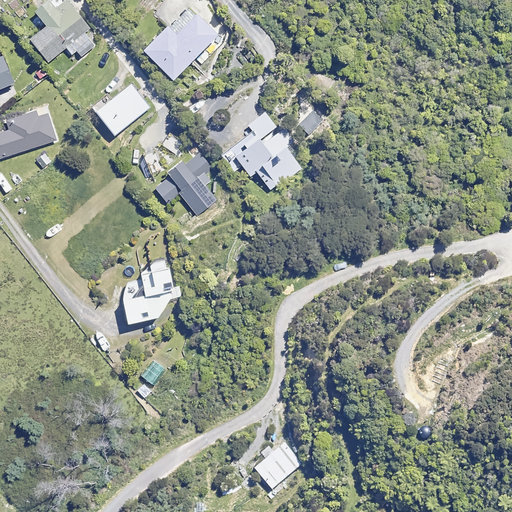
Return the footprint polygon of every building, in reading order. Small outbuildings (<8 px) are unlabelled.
[(89,28),(68,1),(56,9),(49,0),(35,11),(47,26),(31,39),(48,62),(65,49),(71,56),(77,51),(82,57),(95,47),(84,32),(89,28)] [(218,35),(190,8),(170,28),(168,26),(144,50),(173,79),(218,35)] [(0,88),(14,82),(2,55),(0,56),(0,88)] [(150,107),(132,83),(96,111),(115,135),(150,107)] [(37,114),(8,123),(11,132),(0,135),(0,160),(58,142),(49,115),(39,119),(37,114)] [(246,149),(236,155),(256,184),(261,181),(269,192),(303,169),(264,114),(247,126),(253,136),(242,143),(246,149)] [(212,169),(201,153),(185,164),(183,161),(169,171),(171,174),(155,185),(169,203),(182,193),(198,215),(216,201),(204,186),(210,182),(205,175),(212,169)] [(128,324),(159,318),(171,300),(182,297),(180,287),(174,288),(170,265),(166,266),(165,260),(150,263),(151,269),(140,272),(145,294),(123,298),(128,324)] [(164,369),(155,363),(144,377),(154,384),(164,369)] [(151,391),(143,383),(135,392),(144,400),(151,391)] [(277,443),(242,463),(254,487),(289,465),(277,443)]
